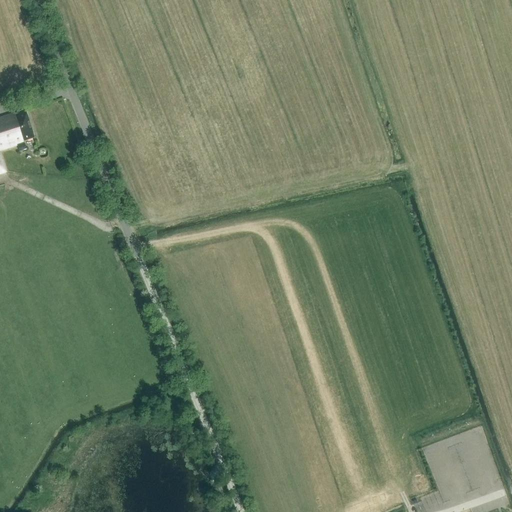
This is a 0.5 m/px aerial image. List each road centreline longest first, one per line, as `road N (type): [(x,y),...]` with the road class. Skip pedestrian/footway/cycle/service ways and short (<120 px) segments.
road 1 (unclassified): [(131,239),(241,511)]
road 2 (unclassified): [(131,239),(35,0)]
